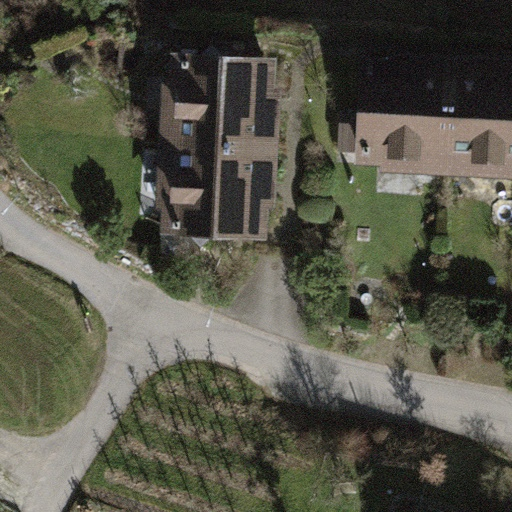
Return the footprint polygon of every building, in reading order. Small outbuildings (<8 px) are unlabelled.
[(199,58),(180,57),(176,142),(261,147),(266,62),(225,60),(212,45),(199,58)] [(363,122),(362,152),(384,153),(446,156),(451,72),(366,67),(363,122)] [(511,75),(451,72),(446,156),(511,160),(511,75)] [(362,152),(363,122),(341,121),(340,150),(362,152)] [(261,147),(176,142),(171,227),(189,228),(202,242),(215,229),(257,232),(261,147)] [(362,152),(340,150),(341,159),(343,168),(347,176),(353,183),(362,188),(372,191),(381,191),(384,153),(362,152)]
